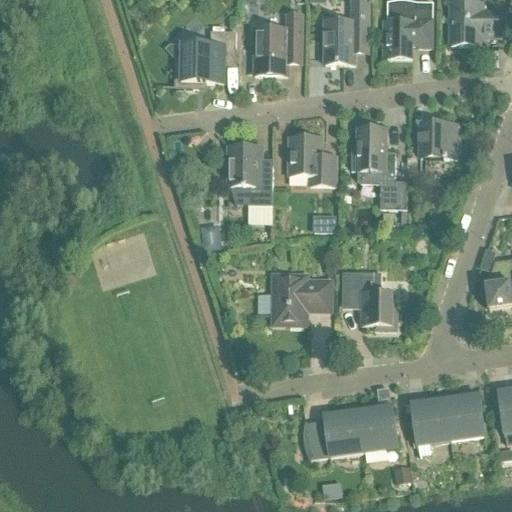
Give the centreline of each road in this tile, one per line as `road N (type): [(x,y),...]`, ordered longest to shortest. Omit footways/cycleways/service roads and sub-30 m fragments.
road 1 (residential): [(146,127),(511,85)]
road 2 (residential): [(432,375),(511,123)]
road 3 (residential): [(234,392),(432,375)]
